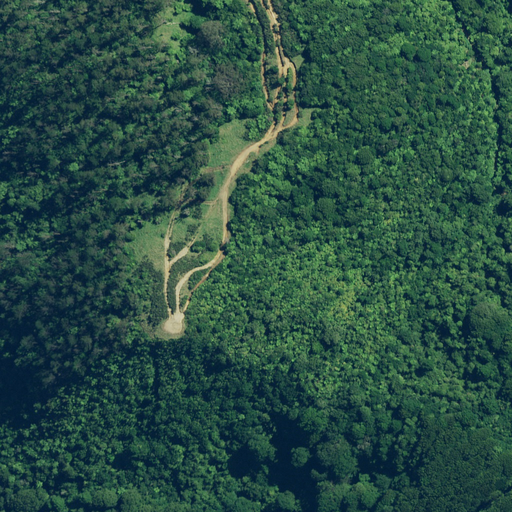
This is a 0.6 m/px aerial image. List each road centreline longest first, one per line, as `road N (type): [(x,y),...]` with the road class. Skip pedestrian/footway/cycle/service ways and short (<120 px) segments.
road 1 (track): [(253,0),(295,38),(271,76),(270,123),(227,189),(214,282),(279,355),(394,421),(411,459),(418,511)]
road 2 (track): [(442,0),(489,84),(503,178),(511,174)]
